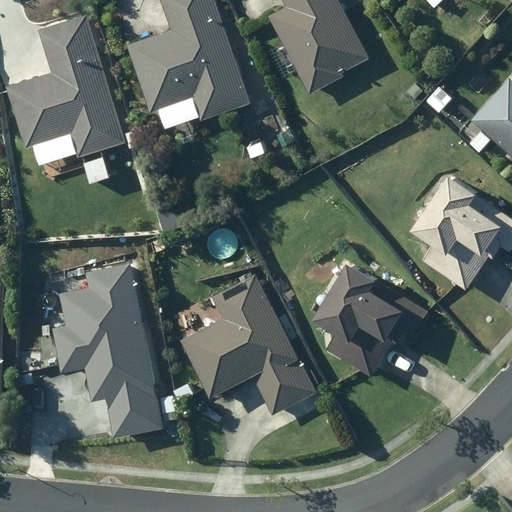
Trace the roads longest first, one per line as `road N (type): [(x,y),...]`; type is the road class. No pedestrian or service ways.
road 1 (residential): [(331,511),(407,486),(468,441),(511,394)]
road 2 (residential): [(0,493),(183,511)]
